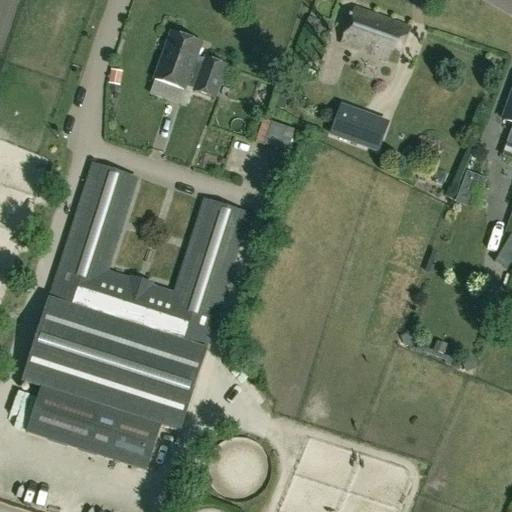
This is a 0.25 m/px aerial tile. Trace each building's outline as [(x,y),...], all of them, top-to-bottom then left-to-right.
[(409,29),(354,9),(340,45),(396,65),(409,29)] [(200,45),(171,34),(154,80),(184,90),(185,87),(194,90),(194,91),(213,98),(224,67),(205,60),(204,63),(195,60),(200,45)] [(337,84),(347,93),(353,86),(364,96),(381,77),(359,58),(337,84)] [(511,89),(501,119),(511,123),(511,127),(501,157),(511,160),(511,210),(504,233),(511,235),(511,89)] [(354,142),(365,114),(342,105),(331,134),(354,142)] [(282,143),(288,119),(277,116),(270,140),(282,143)] [(387,122),(377,118),(366,147),(377,151),(387,122)] [(463,195),(478,197),(482,166),(467,164),(463,195)] [(102,276),(133,179),(95,166),(52,301),(48,300),(22,382),(41,389),(26,434),(145,473),(160,427),(179,433),(205,351),(202,350),(245,215),(207,202),(176,299),(148,290),(150,285),(132,279),(130,285),(102,276)] [(205,484),(230,490),(242,445),(217,439),(205,484)]
